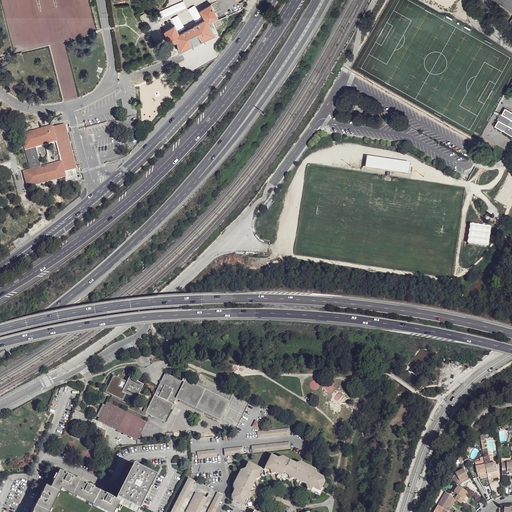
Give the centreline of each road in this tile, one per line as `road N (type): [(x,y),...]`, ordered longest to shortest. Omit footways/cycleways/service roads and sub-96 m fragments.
road 1 (motorway): [(511,332),(404,310),(267,297),(148,301),(0,329)]
road 2 (motorway): [(0,342),(131,318),(260,312),(418,328),(511,349)]
road 3 (secondary): [(0,268),(99,193),(175,121),(267,0)]
road 4 (motorway): [(245,76),(121,203),(0,293)]
road 5 (residential): [(342,79),(262,199),(136,322)]
road 6 (motorway): [(144,231),(236,137),(326,0)]
road 7 (motorway): [(144,231),(207,161),(315,0)]
road 8 (secondary): [(511,352),(456,392),(439,415),(401,511)]
road 9 (secondary): [(409,511),(446,418),(511,361)]
road 10 (motorway): [(0,349),(144,231)]
road 11 (residential): [(39,384),(146,332),(136,322)]
